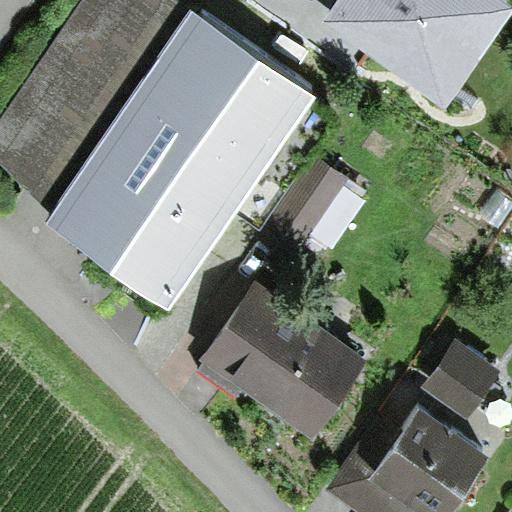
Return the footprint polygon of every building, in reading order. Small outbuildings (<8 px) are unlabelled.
[(84,0),(0,117),(0,153),(54,212),(45,223),(167,313),(320,95),(180,0),(84,0)] [(511,15),(511,2),(509,0),(338,0),(321,24),(443,111),(511,15)] [(364,192),(316,159),(273,222),(322,255),(364,192)] [(316,443),(372,358),(249,278),(193,363),(316,443)] [(429,377),(415,368),(331,487),(367,511),(449,511),(506,432),(472,408),(495,375),(452,344),(429,377)]
